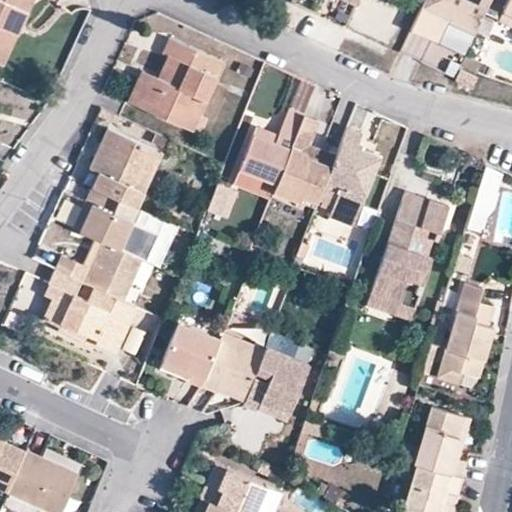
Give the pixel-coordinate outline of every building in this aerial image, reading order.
[(0,0),(0,45),(2,46),(10,31),(16,33),(30,0),(0,0)] [(421,0),(419,6),(473,32),(478,19),(485,3),(486,3),(487,0),(421,0)] [(511,0),(487,0),(486,3),(504,11),(500,22),(511,27),(511,0)] [(473,32),(419,6),(408,29),(435,42),(443,25),(470,37),(473,32)] [(511,40),(511,27),(500,22),(495,32),(511,40)] [(8,50),(16,33),(10,31),(2,46),(0,45),(0,61),(2,62),(8,50)] [(158,79),(152,77),(140,106),(180,124),(186,112),(196,117),(221,61),(169,38),(162,55),(167,57),(158,79)] [(128,100),(140,106),(152,77),(140,73),(128,100)] [(274,184),(301,114),(286,109),(274,136),(271,145),(250,137),(237,171),(274,184)] [(191,129),(196,117),(186,112),(180,124),(191,129)] [(301,114),(274,184),(272,189),(295,198),(298,191),(316,197),(333,153),(314,146),(311,154),(305,151),(308,143),(315,121),(301,114)] [(333,153),(316,197),(313,205),(329,210),(333,201),(355,209),(377,154),(353,145),(358,132),(344,126),(333,153)] [(132,185),(150,147),(107,127),(88,167),(98,172),(92,186),(118,198),(136,207),(143,191),(132,185)] [(253,129),(250,137),(271,145),(274,136),(253,129)] [(314,146),(308,143),(305,151),(311,154),(314,146)] [(161,152),(150,147),(132,185),(143,191),(161,152)] [(499,171),(483,163),(464,227),(474,230),(481,226),(484,215),(491,206),(496,190),(494,189),(499,171)] [(267,202),(272,189),(274,184),(237,171),(231,188),(267,202)] [(98,238),(105,242),(119,248),(138,208),(136,207),(118,198),(92,186),(85,201),(91,204),(80,230),(98,238)] [(404,190),(368,291),(369,292),(411,307),(427,264),(402,255),(411,231),(436,239),(448,204),(404,190)] [(295,198),(313,205),(316,197),(298,191),(295,198)] [(72,227),(80,230),(91,204),(85,201),(85,202),(72,227)] [(351,220),(355,209),(333,201),(329,210),(351,220)] [(88,262),(95,265),(105,242),(98,238),(88,262)] [(301,257),(306,244),(299,241),(294,254),(301,257)] [(132,254),(119,248),(105,242),(95,265),(87,282),(122,298),(141,258),(132,254)] [(61,255),(55,267),(78,278),(84,264),(61,255)] [(122,298),(87,282),(78,278),(55,267),(49,282),(51,283),(59,286),(62,288),(60,293),(56,292),(54,298),(44,318),(60,325),(62,322),(97,337),(95,341),(115,351),(137,305),(122,298)] [(45,293),(54,298),(56,292),(60,293),(62,288),(59,286),(51,283),(45,293)] [(406,320),(411,307),(369,292),(368,291),(365,305),(406,320)] [(468,394),(481,349),(474,347),(478,333),(485,313),(454,304),(435,371),(436,371),(455,377),(452,389),(468,394)] [(201,380),(220,333),(178,317),(164,355),(165,355),(191,365),(188,374),(201,380)] [(94,345),(95,341),(97,337),(62,322),(60,325),(59,328),(94,345)] [(246,389),(263,345),(264,341),(223,326),(220,333),(201,380),(218,386),(221,379),(246,389)] [(485,335),(478,333),(474,347),(481,349),(485,335)] [(263,345),(246,389),(241,401),(255,407),(258,399),(288,409),(306,362),(304,361),(263,345)] [(161,364),(188,374),(191,365),(165,355),(164,355),(161,364)] [(432,383),(452,389),(455,377),(436,371),(435,371),(432,383)] [(285,419),(288,409),(258,399),(255,407),(285,419)] [(411,466),(457,480),(461,465),(454,462),(458,447),(451,445),(458,420),(426,411),(411,466)] [(465,422),(458,420),(451,445),(458,447),(465,422)] [(0,487),(5,490),(6,488),(23,449),(0,438),(0,487)] [(23,449),(6,488),(58,511),(76,472),(23,449)] [(223,466),(214,462),(206,482),(200,497),(234,511),(253,511),(265,484),(223,466)] [(435,511),(441,495),(453,499),(459,480),(457,480),(411,466),(397,511),(435,511)] [(448,511),(453,499),(441,495),(435,511),(448,511)] [(234,511),(200,497),(193,511),(234,511)]
